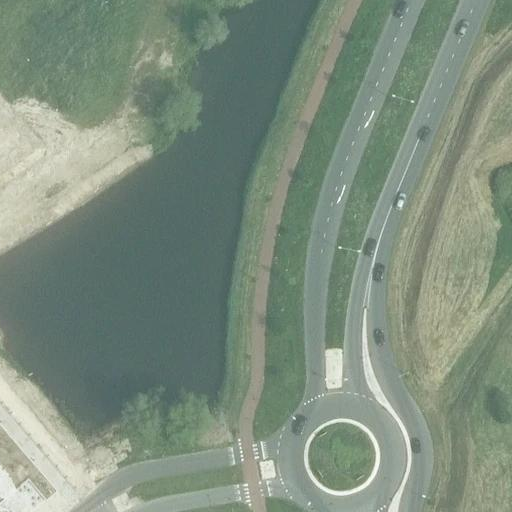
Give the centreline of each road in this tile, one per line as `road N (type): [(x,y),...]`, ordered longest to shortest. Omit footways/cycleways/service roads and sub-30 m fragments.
road 1 (secondary): [(411,0),(332,200),(314,306),(311,417)]
road 2 (secondary): [(370,274),(377,238),(475,0)]
road 3 (secondary): [(411,511),(422,443),(387,374),(370,274)]
road 4 (residential): [(291,448),(129,477),(81,511)]
road 5 (residential): [(147,511),(297,485)]
road 6 (secondary): [(360,411),(355,312),(370,274)]
